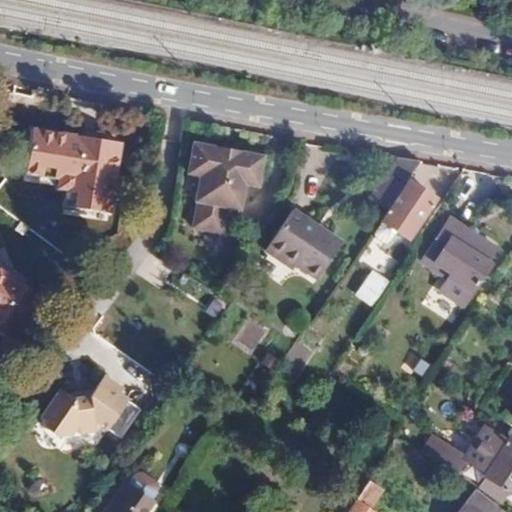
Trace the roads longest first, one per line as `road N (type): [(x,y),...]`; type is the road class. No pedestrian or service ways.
road 1 (residential): [(511,156),(0,56)]
road 2 (residential): [(293,0),(511,55)]
